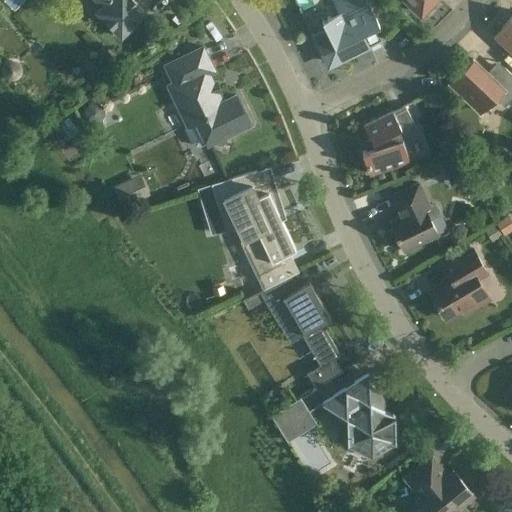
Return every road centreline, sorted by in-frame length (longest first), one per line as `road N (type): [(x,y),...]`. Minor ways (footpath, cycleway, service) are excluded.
road 1 (residential): [(446,389),(370,282),(302,115)]
road 2 (residential): [(302,115),(423,56),(483,0)]
road 3 (residential): [(302,115),(269,40),(240,0)]
